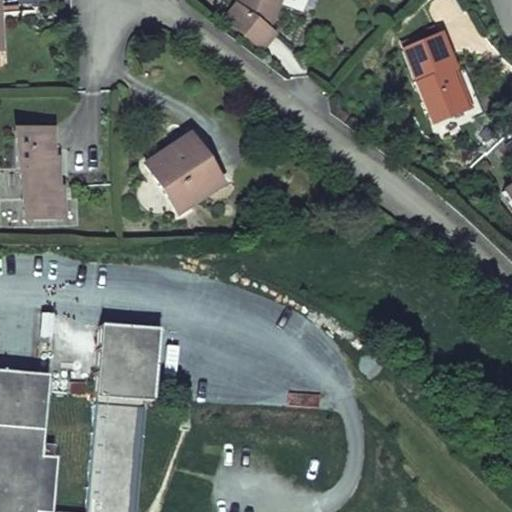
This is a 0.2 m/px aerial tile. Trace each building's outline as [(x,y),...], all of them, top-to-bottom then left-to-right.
[(266,30),(277,0),(235,0),(233,6),(222,22),(259,51),(271,35),(266,30)] [(404,50),(434,122),(464,110),(449,71),(453,69),(439,35),(404,50)] [(449,71),(464,110),(469,108),(453,69),(449,71)] [(17,170),(19,201),(29,201),(29,222),(61,221),(60,188),(54,188),(54,158),(50,158),(49,130),(31,130),(31,131),(12,132),(13,170),(17,170)] [(207,169),(185,137),(142,166),(174,214),(210,190),(200,174),(207,169)] [(217,185),(207,169),(200,174),(210,190),(217,185)] [(511,204),(511,185),(503,191),(511,204)] [(0,511),(131,511),(140,405),(150,405),(155,332),(97,329),(83,511),(50,511),(55,460),(55,459),(50,459),(51,449),(40,448),(46,378),(0,374),(0,511)]
